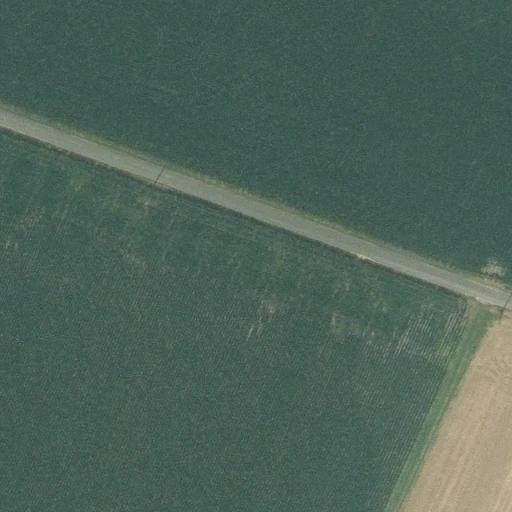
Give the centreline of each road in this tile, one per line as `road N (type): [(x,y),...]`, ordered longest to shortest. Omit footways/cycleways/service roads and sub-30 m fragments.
road 1 (unclassified): [(0,114),(511,300)]
road 2 (track): [(489,292),(393,511)]
